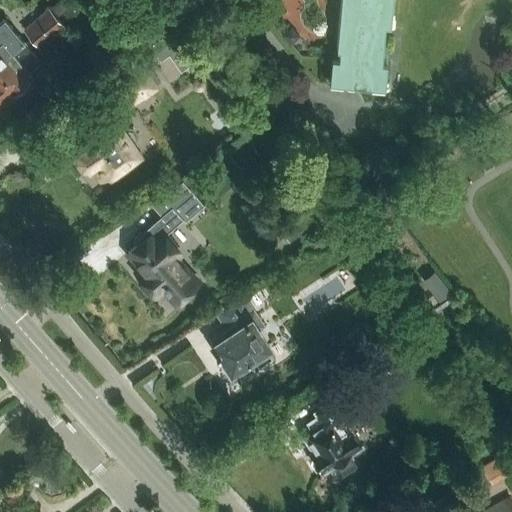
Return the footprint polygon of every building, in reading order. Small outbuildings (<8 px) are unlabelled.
[(390,24),(392,0),(341,0),(338,48),(340,48),(339,60),(333,59),(331,81),(384,85),(386,63),(381,63),(385,24),(390,24)] [(23,30),(31,39),(56,17),(48,8),(23,30)] [(31,39),(25,44),(24,45),(13,54),(10,51),(0,59),(0,97),(7,92),(8,93),(31,73),(28,71),(39,61),(28,49),(35,44),(39,48),(64,26),(56,17),(31,39)] [(13,54),(24,45),(25,44),(3,19),(0,21),(0,59),(10,51),(13,54)] [(292,27),(283,35),(291,44),(300,36),(292,27)] [(159,39),(142,51),(148,60),(156,54),(161,60),(169,54),(159,39)] [(156,87),(140,65),(118,81),(134,103),(156,87)] [(128,160),(136,154),(130,145),(135,141),(137,134),(132,127),(126,127),(120,131),(113,122),(106,127),(105,126),(83,141),(87,147),(79,153),(77,160),(81,167),(88,168),(91,166),(100,179),(108,174),(109,175),(129,161),(128,160)] [(201,195),(185,177),(163,192),(182,213),(201,195)] [(166,258),(172,253),(177,248),(165,235),(184,218),(172,205),(134,239),(137,243),(128,252),(146,272),(141,277),(155,292),(163,285),(176,300),(197,281),(183,265),(177,270),(166,258)] [(434,270),(423,279),(439,300),(450,291),(434,270)] [(221,331),(210,339),(231,371),(253,357),(259,366),(272,357),(266,348),(268,346),(257,329),(263,324),(243,293),(216,310),(224,322),(218,326),(221,331)] [(357,324),(338,338),(352,357),(371,344),(357,324)] [(356,370),(365,384),(389,368),(391,372),(415,356),(404,339),(380,354),(356,370)] [(315,448),(311,451),(313,454),(310,460),(315,468),(322,468),(323,470),(336,461),(343,472),(356,464),(350,454),(363,445),(351,426),(347,428),(344,423),(351,419),(346,412),(349,410),(341,398),(330,405),(329,402),(316,411),(318,414),(309,419),(313,426),(304,432),(315,448)] [(511,511),(511,501),(510,497),(483,511),(511,511)]
